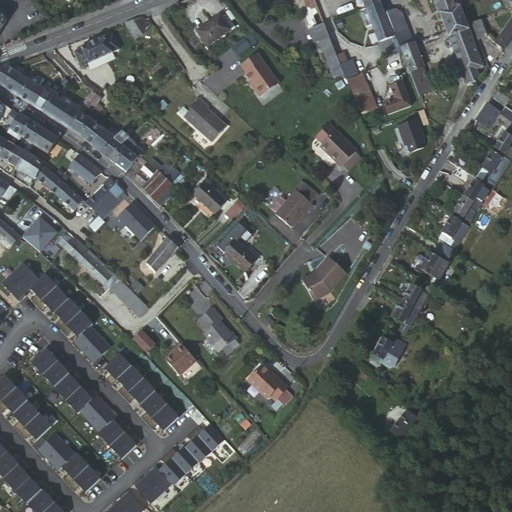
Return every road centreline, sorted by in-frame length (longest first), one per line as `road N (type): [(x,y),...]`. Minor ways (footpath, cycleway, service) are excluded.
road 1 (residential): [(246,317),(290,360),(320,361),(511,52)]
road 2 (residential): [(0,94),(119,176),(246,317)]
road 3 (residential): [(90,511),(160,448),(31,313),(0,354)]
road 4 (secondary): [(153,0),(0,59)]
road 5 (unknown): [(149,1),(214,103)]
road 6 (residential): [(81,511),(0,423)]
